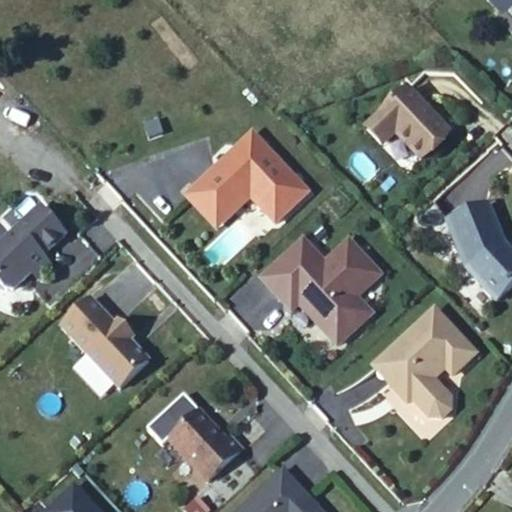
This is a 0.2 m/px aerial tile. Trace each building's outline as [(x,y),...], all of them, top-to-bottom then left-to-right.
[(511,3),(508,0),(490,0),(504,15),(499,21),(511,35),(511,3)] [(446,131),(405,87),(366,123),(383,141),(393,133),(417,158),(446,131)] [(383,141),(366,123),(364,134),(381,152),(383,141)] [(302,188),(247,130),(181,192),(212,221),(246,190),(270,218),(302,188)] [(486,205),(446,222),(465,266),(494,298),(511,282),(511,252),(511,253),(502,243),(486,205)] [(40,211),(0,247),(0,285),(6,293),(12,293),(25,281),(26,277),(29,273),(37,282),(51,269),(42,260),(65,238),(40,211)] [(278,297),(294,299),(333,341),(366,310),(351,294),(375,271),(344,238),(320,260),(299,238),(258,275),(278,297)] [(294,299),(278,297),(287,309),(294,299)] [(60,331),(72,343),(101,316),(89,303),(60,331)] [(431,311),(380,357),(394,372),(391,376),(389,378),(398,388),(408,398),(425,417),(437,418),(445,409),(446,398),(428,379),(442,366),(449,374),(470,353),(431,311)] [(101,316),(72,343),(118,393),(147,365),(128,345),(132,341),(117,325),(113,329),(101,316)] [(394,372),(380,357),(364,370),(399,402),(408,398),(398,388),(389,378),(391,376),(394,372)] [(168,444),(206,486),(241,454),(229,441),(225,444),(221,439),(218,441),(214,436),(214,432),(198,415),(168,444)] [(320,511),(282,470),(235,511),(320,511)] [(204,511),(196,503),(186,511),(204,511)]
